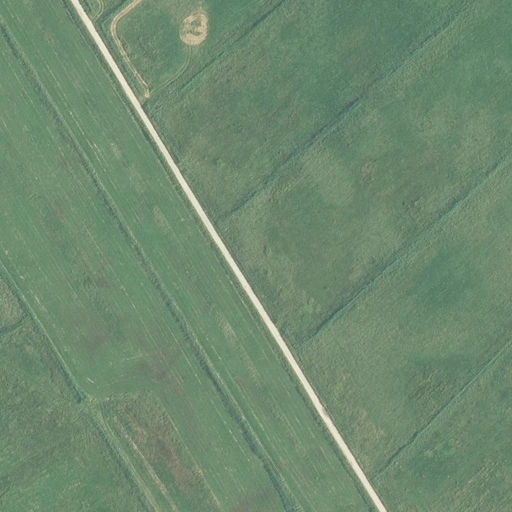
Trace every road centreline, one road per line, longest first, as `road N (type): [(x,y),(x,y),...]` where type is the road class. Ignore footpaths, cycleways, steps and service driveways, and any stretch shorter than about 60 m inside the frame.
road 1 (unclassified): [(383,511),(74,0)]
road 2 (track): [(157,511),(91,407)]
